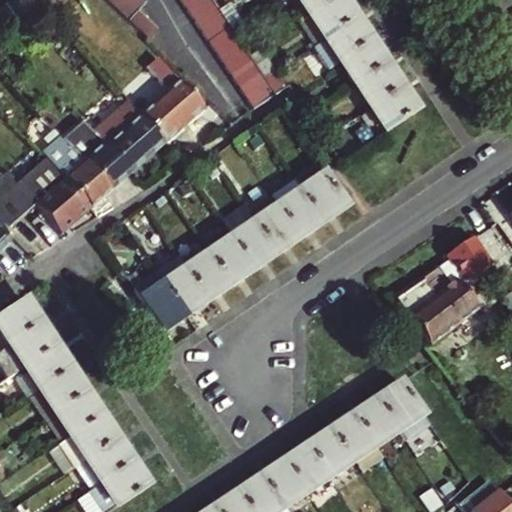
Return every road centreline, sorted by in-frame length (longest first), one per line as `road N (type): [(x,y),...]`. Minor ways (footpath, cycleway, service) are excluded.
road 1 (residential): [(511,150),(236,342),(246,387)]
road 2 (residential): [(0,301),(228,137)]
